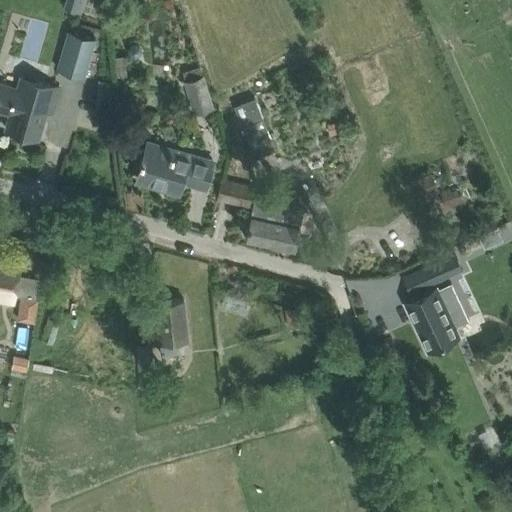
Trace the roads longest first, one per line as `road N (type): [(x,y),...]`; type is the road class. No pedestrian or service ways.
road 1 (unclassified): [(330,279),(0,183)]
road 2 (track): [(330,279),(408,511)]
